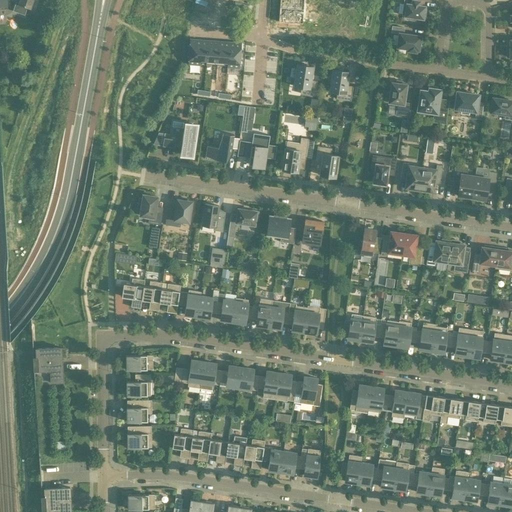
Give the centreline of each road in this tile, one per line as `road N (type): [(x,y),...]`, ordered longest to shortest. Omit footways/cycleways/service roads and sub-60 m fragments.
road 1 (residential): [(511,385),(178,336),(111,337)]
road 2 (residential): [(511,228),(142,175)]
road 3 (secondary): [(0,320),(58,224),(99,18)]
road 4 (residential): [(413,511),(168,475),(103,475)]
road 5 (track): [(12,246),(9,177),(71,0)]
road 6 (residential): [(436,71),(293,49),(260,36)]
road 7 (residential): [(103,475),(101,349),(111,337)]
